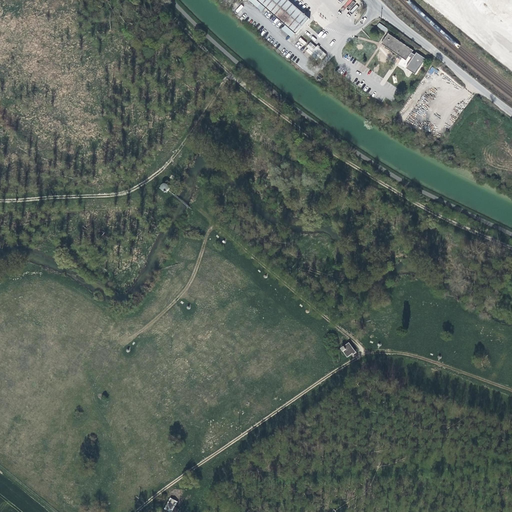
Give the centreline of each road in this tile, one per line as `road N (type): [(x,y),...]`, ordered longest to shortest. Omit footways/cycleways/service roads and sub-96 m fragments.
road 1 (track): [(511,390),(415,356),(366,353),(135,511)]
road 2 (track): [(321,145),(239,82),(157,0)]
road 3 (track): [(321,145),(424,209),(511,248)]
road 4 (track): [(214,222),(366,353)]
road 5 (unclassified): [(511,112),(371,0)]
